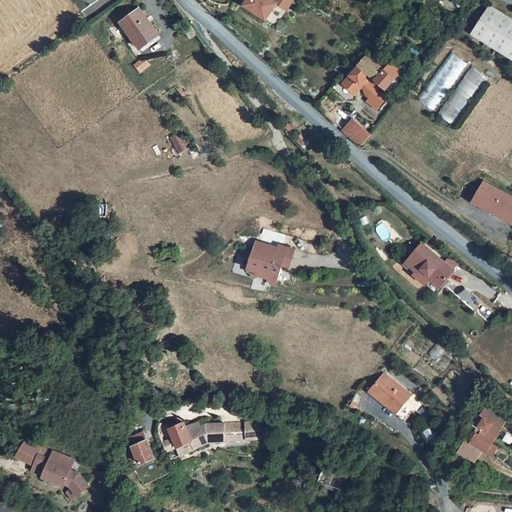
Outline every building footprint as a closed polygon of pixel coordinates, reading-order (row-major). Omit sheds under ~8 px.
[(251,0),(249,5),(271,19),(281,3),(291,9),(296,0),(278,0),(278,1),(276,0),(251,0)] [(511,15),(496,5),(477,33),(511,55),(511,15)] [(139,11),(121,24),(140,52),(157,39),(139,11)] [(194,36),(200,31),(194,24),(188,29),(194,36)] [(451,52),(417,98),(432,109),(466,64),(451,52)] [(398,79),(370,56),(357,71),(354,69),(351,73),(353,74),(347,82),(356,90),(370,73),(389,89),(398,79)] [(453,124),(485,77),(471,67),(438,114),(453,124)] [(368,95),(372,98),(384,107),(390,98),(375,86),(368,95)] [(381,110),(384,107),(372,98),(370,101),(381,110)] [(364,148),(375,134),(361,123),(352,136),(364,148)] [(168,139),(179,153),(188,145),(176,131),(168,139)] [(488,202),(496,187),(488,183),(476,204),(497,215),(498,213),(500,209),(488,202)] [(511,195),(496,187),(488,202),(500,209),(498,213),(511,220),(511,195)] [(286,245),(265,239),(256,269),(258,270),(262,276),(269,273),(276,275),(279,281),(285,282),(291,262),(298,264),(302,247),(287,243),(286,245)] [(459,267),(427,242),(416,256),(412,261),(422,269),(427,269),(446,284),(450,279),(459,267)] [(413,254),(407,262),(444,292),(453,281),(450,279),(446,284),(427,269),(422,269),(412,261),(416,256),(413,254)] [(398,374),(391,368),(387,373),(393,379),(398,374)] [(415,401),(388,378),(374,397),(391,411),(392,411),(395,407),(404,414),(408,410),(415,401)] [(399,421),(404,414),(395,407),(392,411),(391,411),(389,413),(399,421)] [(417,417),(408,410),(404,414),(399,421),(408,428),(417,417)] [(511,427),(511,425),(492,413),(487,423),(490,424),(485,432),(482,430),(476,440),(479,442),(475,449),(470,446),(463,459),(479,469),(481,466),(486,456),(491,460),(497,463),(501,455),(496,452),(511,427)] [(185,451),(211,439),(240,438),(263,437),(262,421),(210,421),(204,424),(202,420),(191,426),(187,419),(172,427),(177,435),(181,444),(182,444),(185,451)] [(137,445),(151,438),(147,430),(133,437),(137,445)] [(177,435),(168,440),(172,449),(182,444),(181,444),(177,435)] [(151,438),(137,445),(145,462),(159,455),(151,438)] [(41,445),(25,440),(16,455),(35,461),(39,451),(41,445)] [(51,457),(47,455),(50,448),(41,445),(39,451),(35,461),(33,467),(45,471),(44,473),(64,480),(65,479),(70,481),(73,484),(80,490),(89,479),(77,469),(70,466),(74,456),(54,448),(51,457)] [(485,469),(491,460),(486,456),(481,466),(485,469)] [(73,484),(69,489),(75,495),(80,490),(73,484)] [(13,511),(0,502),(0,511),(13,511)]
